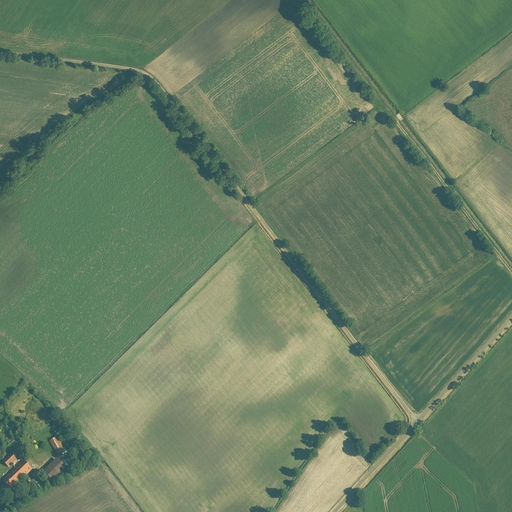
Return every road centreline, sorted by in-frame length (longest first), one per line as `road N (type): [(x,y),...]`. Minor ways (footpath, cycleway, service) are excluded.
road 1 (unclassified): [(0,50),(149,76),(417,421)]
road 2 (track): [(396,123),(511,272)]
road 3 (unclassified): [(417,421),(511,317)]
road 4 (unclassified): [(334,511),(417,421)]
